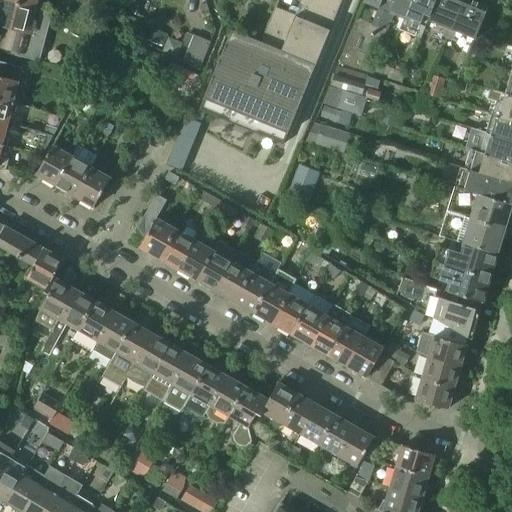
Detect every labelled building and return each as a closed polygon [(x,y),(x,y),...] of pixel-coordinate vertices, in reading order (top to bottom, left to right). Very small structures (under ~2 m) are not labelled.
[(2,0),(3,1),(36,9),(38,0),(2,0)] [(123,0),(122,6),(136,13),(139,0),(123,0)] [(232,30),(199,110),(283,144),(342,0),(277,0),(261,42),(232,30)] [(379,27),(390,0),(365,0),(364,2),(378,8),(372,24),(379,27)] [(390,0),(379,27),(375,38),(380,40),(385,42),(389,31),(395,15),(406,19),(413,0),(390,0)] [(425,27),(429,20),(436,0),(413,0),(406,19),(402,30),(421,38),(425,27)] [(464,0),(436,0),(429,20),(447,27),(443,35),(449,38),(464,0)] [(469,0),(464,0),(449,38),(454,40),(458,31),(475,38),(488,7),(469,0)] [(3,1),(0,11),(0,24),(5,26),(2,39),(0,47),(18,51),(17,54),(39,60),(51,13),(36,9),(3,1)] [(200,5),(204,16),(210,13),(206,3),(200,5)] [(358,18),(341,61),(342,64),(380,76),(386,62),(373,58),(380,40),(375,38),(379,27),(372,24),(358,18)] [(168,34),(147,26),(143,37),(164,45),(168,34)] [(208,39),(189,31),(178,58),(197,66),(208,39)] [(475,40),(484,44),(487,38),(477,34),(475,40)] [(163,51),(177,56),(183,42),(169,36),(163,51)] [(0,99),(19,104),(21,95),(17,94),(20,82),(19,81),(22,67),(0,61),(0,99)] [(190,82),(195,72),(173,61),(168,71),(190,82)] [(378,89),(382,79),(339,66),(331,85),(364,96),(367,85),(378,89)] [(391,68),(390,73),(387,79),(403,83),(407,73),(391,68)] [(366,96),(364,96),(331,85),(323,103),(361,115),(367,96),(366,96)] [(440,97),(442,89),(429,85),(426,93),(440,97)] [(381,92),(369,88),(366,96),(367,96),(378,100),(381,92)] [(489,89),(486,99),(492,101),(488,112),(494,113),(511,118),(511,95),(506,93),(489,89)] [(61,93),(58,107),(70,110),(74,96),(61,93)] [(17,112),(19,104),(0,99),(0,122),(10,125),(13,111),(17,112)] [(342,111),(324,106),(321,117),(339,122),(342,111)] [(382,121),(394,125),(397,115),(385,111),(382,121)] [(511,118),(494,113),(488,133),(511,140),(511,118)] [(186,118),(167,163),(182,171),(200,125),(186,118)] [(0,144),(9,147),(11,139),(6,137),(10,125),(0,122),(0,144)] [(108,123),(102,133),(108,137),(114,126),(108,123)] [(351,134),(315,123),(307,140),(345,152),(351,134)] [(54,134),(58,128),(46,125),(45,132),(54,134)] [(466,147),(472,149),(511,161),(511,140),(488,133),(471,128),(466,147)] [(42,155),(53,136),(39,133),(34,153),(42,155)] [(12,148),(9,147),(0,144),(0,168),(7,170),(12,148)] [(73,156),(54,145),(37,175),(56,186),(73,156)] [(79,146),(73,156),(56,186),(75,196),(91,167),(97,157),(79,146)] [(511,182),(511,161),(472,149),(466,168),(511,182)] [(268,210),(276,194),(213,161),(205,177),(268,210)] [(299,164),(289,193),(299,197),(310,201),(313,190),(303,187),(310,168),(299,164)] [(454,186),(511,204),(511,202),(511,182),(466,168),(460,166),(454,186)] [(110,178),(91,167),(75,196),(94,207),(110,178)] [(175,185),(180,177),(169,172),(165,179),(175,185)] [(450,198),(439,236),(465,244),(479,248),(497,254),(498,251),(501,249),(502,244),(500,241),(501,239),(506,240),(509,234),(510,231),(511,228),(511,221),(507,219),(508,217),(511,215),(511,210),(511,209),(511,207),(511,204),(454,186),(450,198)] [(194,196),(214,207),(218,199),(199,188),(194,196)] [(140,248),(159,258),(176,229),(157,218),(164,206),(156,194),(138,227),(149,233),(140,248)] [(230,221),(236,210),(218,199),(214,207),(217,209),(215,212),(230,221)] [(249,233),(255,222),(247,217),(241,228),(249,233)] [(317,231),(327,235),(331,225),(321,221),(317,231)] [(0,246),(17,256),(23,259),(30,263),(34,265),(44,248),(4,226),(0,233),(0,246)] [(275,232),(268,227),(261,239),(268,244),(275,232)] [(159,258),(178,269),(195,240),(176,229),(159,258)] [(198,234),(195,240),(178,269),(197,280),(217,244),(198,234)] [(343,244),(332,238),(323,253),(329,256),(332,250),(338,253),(343,244)] [(217,244),(197,280),(216,291),(239,251),(219,240),(217,244)] [(497,254),(479,248),(465,244),(462,252),(441,246),(436,261),(489,277),(494,264),(496,265),(499,257),(496,256),(497,254)] [(29,274),(28,276),(48,288),(54,277),(64,259),(44,248),(34,265),(29,274)] [(216,291),(235,301),(258,261),(239,251),(216,291)] [(308,262),(318,268),(323,259),(313,253),(308,262)] [(23,259),(17,256),(12,264),(26,272),(30,263),(23,259)] [(258,261),(235,301),(254,312),(277,273),(258,261)] [(453,284),(450,292),(481,302),(482,302),(483,300),(485,300),(488,292),(485,291),(489,277),(436,261),(431,277),(453,284)] [(340,271),(331,264),(325,275),(333,280),(340,271)] [(277,273),(254,312),(273,323),(290,294),(298,281),(279,270),(277,273)] [(54,277),(48,288),(45,292),(49,294),(41,308),(36,321),(53,331),(76,290),(57,279),(54,277)] [(467,336),(471,338),(480,309),(479,309),(481,302),(450,292),(402,277),(397,296),(434,317),(467,336)] [(368,286),(360,282),(354,293),(361,298),(368,286)] [(7,286),(3,293),(14,299),(18,293),(7,286)] [(79,330),(95,301),(76,290),(53,331),(43,348),(41,352),(50,357),(69,324),(79,330)] [(308,304),(290,294),(273,323),(292,334),(308,304)] [(114,311),(95,301),(79,330),(97,340),(114,311)] [(310,344),(327,315),(308,304),(292,334),(310,344)] [(333,305),(327,315),(310,344),(329,355),(346,325),(351,315),(333,305)] [(92,349),(111,360),(133,322),(114,311),(97,340),(92,349)] [(329,355),(348,366),(364,336),(370,326),(351,315),(346,325),(329,355)] [(417,350),(428,357),(461,366),(462,364),(464,364),(466,356),(465,353),(467,345),(465,344),(467,336),(434,317),(429,334),(422,332),(417,350)] [(111,360),(102,375),(120,386),(125,379),(135,361),(151,332),(133,322),(111,360)] [(171,344),(151,332),(125,379),(144,390),(154,372),(171,344)] [(367,377),(384,347),(364,336),(348,366),(367,377)] [(395,361),(402,348),(392,342),(384,355),(395,361)] [(173,383),(189,354),(171,344),(154,372),(144,390),(163,401),(173,383)] [(4,355),(17,358),(19,349),(7,346),(4,355)] [(192,394),(209,365),(189,354),(173,383),(163,401),(182,412),(186,405),(192,394)] [(371,379),(382,385),(395,361),(384,355),(371,379)] [(461,366),(428,357),(422,379),(455,388),(457,380),(460,378),(462,371),(460,369),(461,366)] [(227,375),(209,365),(192,394),(186,405),(204,416),(207,411),(227,375)] [(226,422),(230,415),(246,386),(227,375),(207,411),(210,417),(219,421),(226,422)] [(455,388),(422,379),(416,399),(449,408),(451,400),(454,399),(456,392),(455,389),(455,388)] [(269,399),(246,386),(230,415),(243,422),(236,434),(236,438),(238,441),(240,443),(247,447),(253,437),(250,427),(258,413),(261,415),(263,411),(282,422),(298,393),(279,382),(269,399)] [(43,393),(35,408),(52,418),(61,403),(43,393)] [(298,393),(282,422),(300,432),(316,403),(298,393)] [(335,414),(316,403),(300,432),(319,443),(335,414)] [(68,433),(75,421),(57,412),(51,423),(68,433)] [(354,425),(335,414),(319,443),(338,454),(354,425)] [(27,416),(21,425),(28,430),(34,420),(27,416)] [(87,443),(94,429),(77,420),(70,433),(87,443)] [(256,423),(254,427),(257,437),(262,439),(268,429),(256,423)] [(338,454),(357,465),(373,436),(354,425),(338,454)] [(43,442),(50,447),(56,437),(49,433),(45,439),(43,442)] [(280,442),(273,438),(268,446),(275,450),(280,442)] [(389,442),(377,438),(372,447),(383,452),(389,442)] [(0,478),(13,457),(18,449),(1,439),(0,439),(0,478)] [(93,453),(104,459),(111,447),(100,440),(93,453)] [(18,449),(13,457),(0,478),(0,498),(7,503),(29,466),(37,453),(21,443),(18,449)] [(293,445),(287,457),(295,461),(301,450),(293,445)] [(403,445),(397,466),(429,475),(432,473),(434,466),(432,464),(435,455),(403,445)] [(68,457),(75,462),(81,452),(74,448),(68,457)] [(105,459),(116,465),(121,456),(110,450),(105,459)] [(89,457),(81,452),(75,462),(83,466),(89,457)] [(369,480),(374,465),(364,461),(359,477),(369,480)] [(324,463),(319,471),(326,475),(331,467),(324,463)] [(45,476),(23,511),(45,511),(68,475),(52,465),(45,476)] [(7,503),(22,511),(23,511),(45,476),(29,466),(7,503)] [(105,466),(100,475),(109,480),(115,471),(105,466)] [(397,466),(390,487),(422,497),(423,496),(426,494),(428,487),(426,484),(429,475),(397,466)] [(150,467),(144,477),(158,485),(164,474),(150,467)] [(175,472),(165,489),(178,497),(188,480),(175,472)] [(45,511),(68,511),(78,496),(85,485),(68,475),(45,511)] [(208,511),(212,511),(219,499),(192,484),(184,498),(208,511)] [(422,498),(422,497),(390,487),(386,501),(383,500),(378,510),(381,511),(418,511),(419,510),(421,508),(423,501),(422,498)] [(143,498),(146,493),(139,489),(136,494),(143,498)] [(90,511),(95,506),(78,496),(68,511),(90,511)] [(160,511),(167,502),(158,497),(152,505),(160,511)] [(298,511),(282,502),(276,511),(298,511)] [(90,511),(112,511),(114,511),(102,503),(99,508),(95,506),(90,511)]
